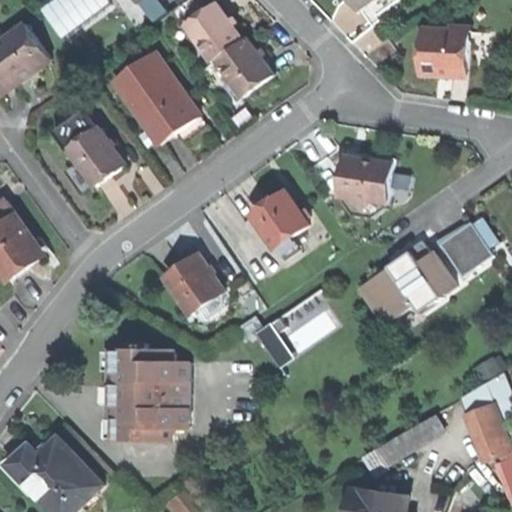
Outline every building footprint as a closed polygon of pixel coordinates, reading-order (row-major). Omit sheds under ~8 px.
[(49,0),(48,1),(66,33),(117,5),(114,0),(49,0)] [(188,0),(184,3),(195,20),(217,4),(214,0),(188,0)] [(386,19),(382,13),(374,0),(365,6),(378,24),(386,19)] [(401,0),(373,0),(374,0),(382,13),(401,0)] [(195,20),(191,23),(217,59),(248,37),(235,18),(222,1),(217,4),(195,20)] [(0,68),(2,71),(14,89),(20,86),(26,82),(22,77),(39,65),(42,69),(56,59),(32,23),(0,44),(0,68)] [(429,49),(429,75),(442,75),(443,68),(456,69),(456,75),(475,76),(476,38),(459,37),(459,27),(435,27),(435,49),(429,49)] [(476,28),(459,27),(459,37),(476,38),(476,28)] [(252,35),(248,37),(217,59),(221,65),(225,62),(249,95),(280,73),(266,54),(252,35)] [(120,79),(164,143),(184,130),(205,115),(160,51),(120,79)] [(0,91),(4,97),(14,89),(2,71),(0,72),(0,91)] [(84,161),(100,185),(115,174),(131,163),(104,125),(74,147),(84,161)] [(373,157),(351,154),(344,194),(347,194),(361,196),(367,206),(377,199),(390,200),(394,201),(399,161),(373,157)] [(88,194),(100,185),(84,161),(71,170),(88,194)] [(1,183),(0,183),(0,207),(12,199),(1,183)] [(274,201),(257,211),(281,246),(298,235),(314,224),(291,189),(274,201)] [(389,206),(390,200),(377,199),(367,206),(361,196),(347,194),(346,200),(357,213),(376,216),(389,206)] [(41,240),(12,199),(0,207),(0,260),(13,279),(31,266),(46,256),(41,248),(41,240)] [(466,275),(497,254),(475,222),(444,242),(466,275)] [(307,247),(298,235),(281,246),(290,259),(307,247)] [(46,236),(41,240),(41,248),(46,256),(55,249),(46,236)] [(396,267),(370,285),(385,307),(390,303),(399,316),(419,302),(425,311),(447,296),(446,294),(461,284),(439,252),(437,254),(427,239),(402,256),(406,263),(402,266),(397,269),(396,267)] [(186,265),(171,276),(197,313),(232,289),(205,250),(187,262),(185,264),(186,265)] [(248,340),(260,331),(266,328),(257,315),(239,327),(248,340)] [(284,316),(266,328),(260,331),(283,365),(297,356),(282,332),(291,326),(284,316)] [(176,348),(120,348),(120,387),(130,387),(130,399),(120,399),(120,418),(124,418),(124,439),(175,440),(175,426),(196,426),(196,360),(176,360),(176,348)] [(511,385),(507,373),(489,380),(499,404),(511,437),(511,385)] [(463,397),(471,415),(499,404),(489,380),(463,397)] [(120,394),(120,399),(130,399),(130,387),(120,387),(120,394)] [(511,437),(499,404),(471,415),(489,461),(503,456),(511,452),(511,437)] [(380,472),(459,429),(448,410),(370,453),(380,472)] [(15,462),(63,511),(76,511),(108,482),(64,436),(45,453),(35,443),(27,450),(15,462)] [(511,452),(503,456),(511,478),(511,452)] [(181,511),(206,511),(190,489),(174,501),(181,511)] [(355,489),(351,511),(409,511),(411,498),(355,489)]
